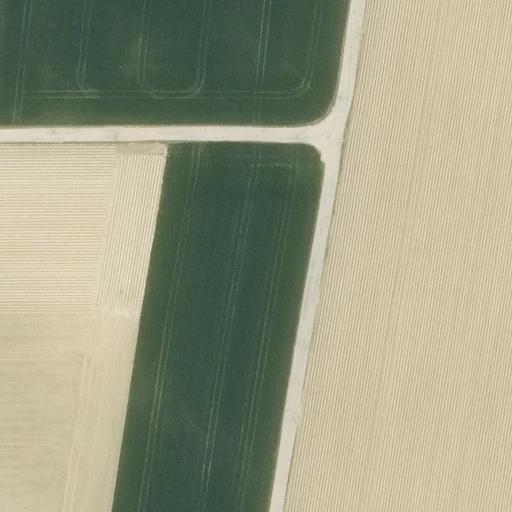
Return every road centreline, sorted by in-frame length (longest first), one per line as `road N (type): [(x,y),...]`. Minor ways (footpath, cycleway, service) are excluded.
road 1 (track): [(333,138),(274,511)]
road 2 (track): [(355,0),(333,138)]
